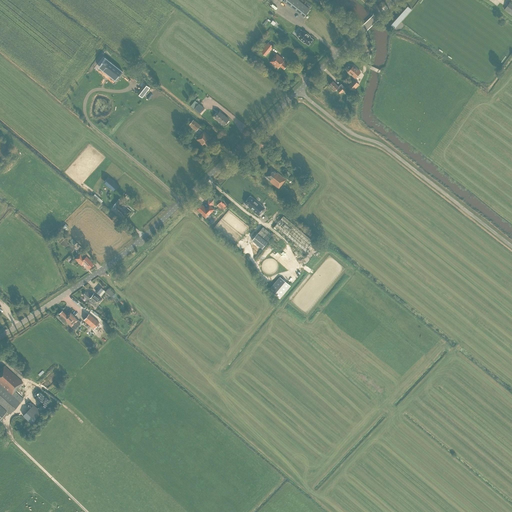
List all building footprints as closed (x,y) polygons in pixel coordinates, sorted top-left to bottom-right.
[(297,0),(284,0),(283,1),(304,17),(310,9),(297,0)] [(410,12),(411,13),(415,9),(410,3),(391,22),(396,26),(410,12)] [(309,45),(313,40),(310,37),(310,36),(304,32),(301,30),(299,33),(301,35),(299,39),(305,43),(309,45)] [(271,49),(266,45),(260,52),(266,56),(271,49)] [(283,61),(284,60),(276,54),(270,62),(278,68),(280,66),(284,69),(287,66),(286,65),(287,64),(283,61)] [(116,79),(123,71),(108,59),(101,67),(116,79)] [(353,68),(348,65),(345,69),(349,72),(349,73),(355,78),(361,72),(354,66),(353,68)] [(348,86),(354,90),(360,84),(354,79),(348,86)] [(340,93),(343,90),(341,88),(339,86),(338,87),(333,81),(329,85),(335,90),(336,89),(338,91),(340,93)] [(143,99),(149,87),(143,84),(137,95),(143,99)] [(345,99),(347,101),(350,104),(354,101),(348,95),(345,99)] [(194,109),(199,104),(195,101),(191,106),(194,109)] [(194,109),(200,114),(204,108),(199,104),(194,109)] [(229,120),(220,112),(215,117),(217,119),(224,125),(229,120)] [(197,131),(201,125),(193,120),(190,125),(197,131)] [(196,140),(202,145),(204,143),(209,147),(212,143),(209,140),(211,137),(204,131),(196,140)] [(281,186),(286,179),(277,173),(271,169),(265,176),(271,181),(270,181),(278,188),(281,186)] [(113,192),(117,187),(110,181),(107,183),(110,186),(109,188),(113,192)] [(250,196),(244,203),(249,207),(249,208),(259,216),(265,208),(250,196)] [(113,205),(116,208),(123,213),(122,214),(124,216),(125,215),(126,216),(130,210),(126,206),(126,205),(122,201),(120,203),(118,200),(113,205)] [(198,209),(203,215),(206,218),(214,209),(209,205),(206,209),(202,205),(198,209)] [(283,216),(273,228),(306,256),(316,244),(283,216),(286,213),(279,208),(277,211),(283,216)] [(267,241),(272,235),(263,227),(258,233),(267,241)] [(252,240),(262,249),(268,242),(265,240),(257,234),(252,240)] [(66,240),(61,245),(69,252),(74,247),(66,240)] [(88,269),(93,264),(82,252),(75,259),(81,265),(83,263),(88,269)] [(280,298),(290,286),(280,277),(270,289),(280,298)] [(99,286),(107,293),(110,295),(113,292),(110,290),(111,289),(103,282),(99,286)] [(99,287),(94,292),(98,295),(102,290),(99,287)] [(94,293),(92,296),(87,291),(86,293),(85,292),(82,295),(89,300),(88,301),(95,307),(101,300),(94,293)] [(59,314),(71,327),(78,320),(70,312),(67,315),(62,311),(59,314)] [(99,323),(89,314),(83,320),(89,324),(94,329),(99,323)] [(7,363),(17,372),(23,377),(27,373),(11,358),(7,363)] [(0,418),(7,411),(10,414),(23,399),(15,392),(23,383),(4,366),(1,369),(0,368),(0,418)] [(21,416),(19,416),(17,416),(16,416),(14,417),(13,418),(12,419),(11,421),(11,422),(11,424),(11,426),(12,427),(13,428),(14,429),(16,430),(18,430),(19,430),(21,430),(22,429),(24,428),(25,427),(25,425),(26,424),(26,422),(25,420),(25,419),(23,418),(22,417),(21,416)]
